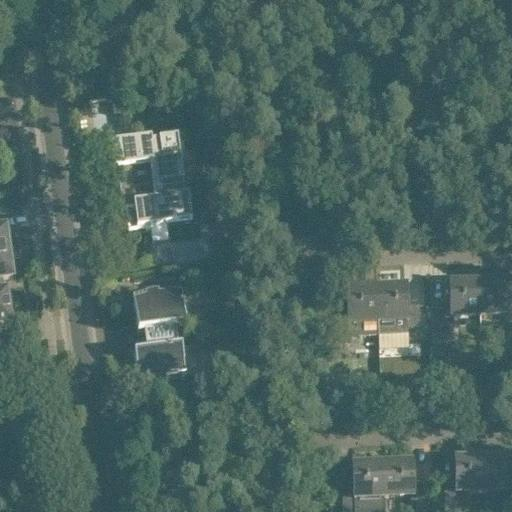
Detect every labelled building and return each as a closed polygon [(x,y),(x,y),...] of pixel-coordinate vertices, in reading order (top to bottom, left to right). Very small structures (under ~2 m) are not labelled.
[(114,147),(109,147),(112,171),(117,171),(120,192),(132,191),(129,169),(129,163),(148,161),(149,166),(152,188),(182,184),(179,162),(176,142),(173,142),(158,144),(151,145),(151,142),(131,144),(114,147)] [(214,180),(197,183),(199,196),(204,196),(205,203),(217,201),(214,180)] [(132,191),(120,192),(121,204),(127,203),(128,212),(125,212),(128,235),(150,232),(149,228),(164,226),(166,226),(187,223),(191,223),(188,198),(184,199),(182,184),(152,188),(132,191)] [(7,248),(5,231),(0,231),(0,282),(12,281),(9,264),(10,264),(8,248),(7,248)] [(508,285),(479,286),(480,317),(508,316),(509,336),(511,336),(511,303),(509,304),(509,285),(508,285)] [(450,306),(439,306),(440,339),(452,339),(451,318),(480,317),(479,286),(450,287),(449,287),(450,306)] [(0,325),(11,324),(6,291),(0,291),(0,325)] [(404,291),(376,292),(377,323),(378,339),(407,337),(407,342),(420,342),(419,329),(418,309),(406,309),(405,291),(404,291)] [(347,312),(335,313),(337,345),(351,345),(350,340),(378,339),(377,323),(376,292),(347,294),(346,294),(347,312)] [(157,295),(132,299),(137,337),(138,346),(140,346),(145,345),(174,341),(180,340),(179,331),(186,330),(181,296),(158,299),(157,295)] [(139,355),(134,355),(139,394),(154,392),(155,392),(167,390),(165,380),(184,377),(185,377),(181,349),(180,340),(174,341),(145,345),(140,346),(138,346),(139,355)] [(240,396),(226,398),(227,404),(241,403),(244,402),(243,394),(240,394),(240,396)] [(511,461),(484,462),(485,494),(511,492),(511,461)] [(456,482),(444,482),(445,511),(457,511),(457,494),(485,494),(484,462),(456,463),(455,463),(456,482)] [(410,466),(382,468),(383,499),(412,497),(412,511),(425,511),(425,501),(424,485),(412,485),(412,466),(410,466)] [(353,488),(342,488),(342,510),(342,511),(354,511),(355,511),(384,511),(383,499),(382,468),(354,469),(352,469),(353,488)]
